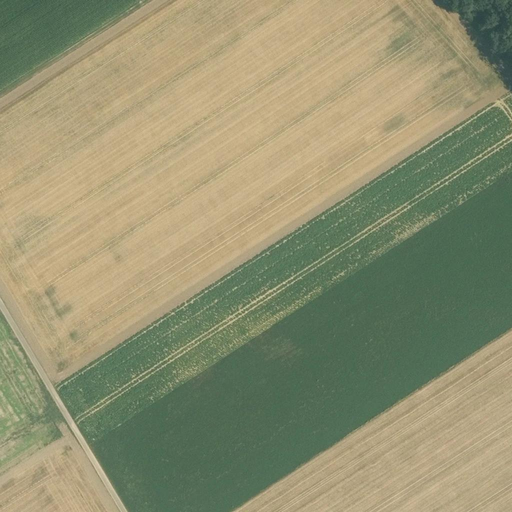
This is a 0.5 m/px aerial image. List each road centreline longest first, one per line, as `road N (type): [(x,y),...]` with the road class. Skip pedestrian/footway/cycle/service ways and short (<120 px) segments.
road 1 (track): [(0,302),(126,511)]
road 2 (track): [(0,96),(148,0)]
